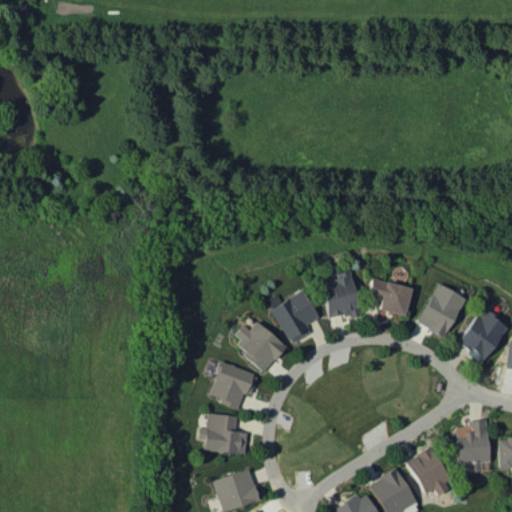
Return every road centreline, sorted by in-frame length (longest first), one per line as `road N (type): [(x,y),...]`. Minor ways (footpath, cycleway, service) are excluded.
road 1 (residential): [(511,401),(478,390),(400,341),(367,336),(322,349),(286,381),(269,425),(273,472),(298,511)]
road 2 (residential): [(466,383),(442,409),(295,508)]
